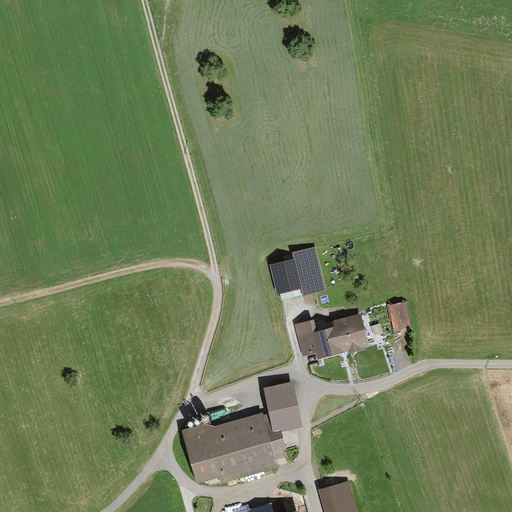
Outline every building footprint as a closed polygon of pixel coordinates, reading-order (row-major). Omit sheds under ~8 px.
[(318,248),(269,262),(280,300),(329,286),(318,248)] [(407,301),(388,305),(391,321),(392,321),(394,332),(412,329),(407,301)] [(314,319),(295,324),(303,357),(317,354),(318,358),(369,346),(362,315),(316,326),(314,319)] [(262,411),(178,435),(192,483),(276,459),(269,434),(297,426),(285,384),(257,392),(262,411)] [(357,511),(349,480),(320,488),(326,511),(357,511)]
